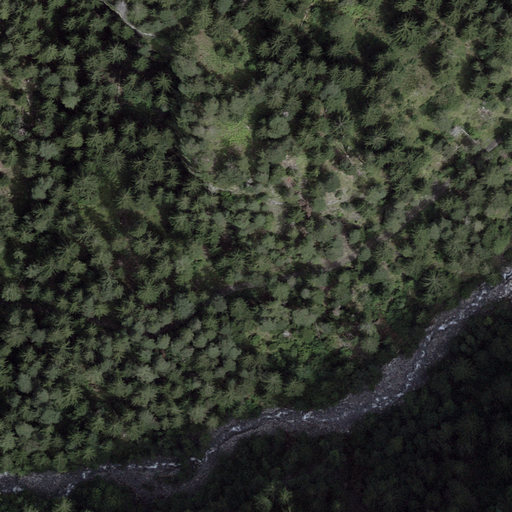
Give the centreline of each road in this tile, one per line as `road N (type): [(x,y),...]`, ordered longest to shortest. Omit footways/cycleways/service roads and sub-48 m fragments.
road 1 (track): [(0,301),(156,333),(236,288),(340,263),(387,236),(511,134)]
road 2 (track): [(202,511),(249,508),(307,472),(352,476),(375,468),(511,369)]
